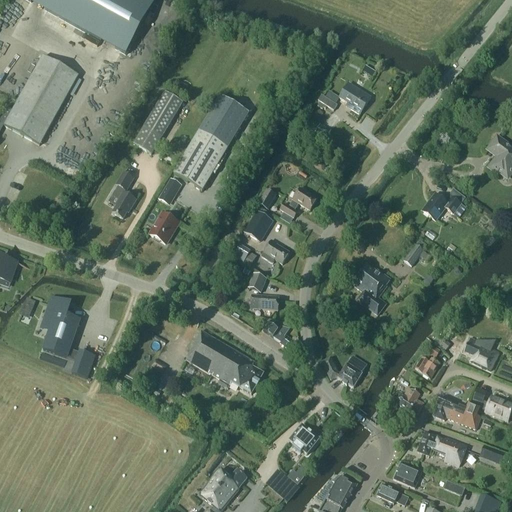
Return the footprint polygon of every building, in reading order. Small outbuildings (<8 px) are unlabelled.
[(148,0),(24,0),(125,56),(155,4),(148,0)] [(0,128),(2,125),(4,126),(39,145),(78,75),(43,56),(12,111),(7,108),(2,118),(0,117),(0,128)] [(178,82),(175,87),(184,93),(188,87),(178,82)] [(361,117),(371,99),(349,85),(339,101),(352,108),(350,111),(361,117)] [(165,93),(133,146),(151,157),(183,104),(165,93)] [(318,103),(319,104),(317,109),(322,112),(323,110),(325,111),(327,109),(333,113),(337,107),(321,98),(318,103)] [(331,132),(320,125),(314,135),(325,142),(331,132)] [(67,138),(78,143),(82,134),(72,128),(67,138)] [(199,133),(173,176),(202,193),(228,150),(199,133)] [(490,168),(491,170),(497,175),(499,173),(506,179),(509,178),(511,173),(511,150),(497,139),(490,148),(500,155),(490,168)] [(123,174),(116,187),(117,188),(126,193),(133,180),(123,174)] [(158,201),(168,206),(180,187),(170,181),(158,201)] [(117,188),(112,197),(119,201),(115,207),(116,208),(112,215),(123,221),(127,214),(128,215),(136,202),(125,195),(126,193),(117,188)] [(310,212),(317,201),(306,194),(306,192),(303,190),(301,191),(300,190),(293,201),(293,202),(289,209),(284,205),(280,211),(294,220),(298,214),(294,212),(299,205),(310,212)] [(465,200),(453,191),(449,196),(450,197),(445,203),(436,197),(424,213),(437,223),(446,210),(454,216),(462,206),(461,205),(465,200)] [(267,192),(258,205),(267,211),(275,197),(267,192)] [(260,209),(243,236),(247,239),(248,237),(259,244),(272,223),(270,222),(273,217),(260,209)] [(150,237),(165,246),(178,225),(162,215),(160,220),(159,219),(155,226),(156,227),(150,237)] [(275,262),(282,267),(289,255),(276,247),(277,245),(272,241),(261,258),(272,265),(275,262)] [(250,252),(237,244),(230,257),(240,263),(239,264),(249,269),(256,258),(249,254),(250,252)] [(416,246),(403,263),(411,269),(424,252),(416,246)] [(0,280),(0,281),(0,282),(0,285),(8,288),(11,277),(13,278),(13,277),(12,277),(16,266),(16,265),(0,259),(0,255),(0,254),(0,253),(0,280)] [(368,267),(353,286),(364,295),(359,303),(379,318),(388,306),(380,300),(389,289),(388,288),(392,282),(379,272),(378,274),(368,267)] [(229,274),(219,269),(214,280),(224,285),(229,274)] [(250,271),(245,269),(242,274),(247,277),(250,271)] [(259,294),(262,295),(268,281),(255,276),(250,290),(259,294)] [(433,282),(427,278),(422,286),(427,290),(433,282)] [(277,300),(262,299),(262,295),(259,294),(257,299),(254,299),(253,311),(260,312),(280,313),(280,303),(277,302),(277,300)] [(53,323),(43,352),(66,360),(70,350),(80,322),(68,317),(72,306),(52,299),(44,320),(53,323)] [(35,303),(28,300),(21,316),(28,319),(35,303)] [(285,337),(289,331),(280,328),(277,332),(267,325),(262,333),(272,340),(273,339),(280,344),(279,345),(294,355),(299,347),(285,337)] [(189,353),(190,354),(186,362),(220,383),(218,386),(228,392),(232,386),(250,397),(263,376),(252,370),(255,365),(201,333),(189,353)] [(450,345),(438,335),(433,341),(445,350),(450,345)] [(470,340),(464,353),(473,357),(471,362),(470,362),(470,363),(490,373),(491,372),(490,372),(499,355),(492,351),(496,342),(476,342),(470,340)] [(440,352),(431,347),(427,353),(436,359),(440,352)] [(70,350),(66,360),(76,363),(72,375),(87,380),(95,358),(79,352),(79,353),(70,350)] [(429,363),(421,358),(414,370),(430,381),(440,366),(431,360),(429,363)] [(331,383),(338,381),(344,385),(343,386),(347,389),(348,387),(354,391),(362,377),(362,376),(367,368),(352,359),(347,368),(347,367),(340,378),(331,360),(322,365),(331,383)] [(167,367),(156,361),(151,369),(162,375),(167,367)] [(409,382),(400,377),(397,384),(406,389),(409,382)] [(403,398),(402,397),(397,406),(417,418),(424,406),(416,402),(420,395),(409,389),(403,398)] [(486,394),(476,391),(471,403),(481,407),(480,409),(479,410),(485,412),(484,415),(507,424),(511,412),(511,405),(491,397),(488,406),(482,404),(486,394)] [(453,422),(459,407),(452,404),(452,403),(440,398),(432,417),(444,422),(446,419),(453,422)] [(479,410),(480,409),(469,404),(466,410),(459,407),(453,422),(452,423),(476,433),(481,419),(476,417),(479,412),(479,410)] [(320,441),(302,427),(290,442),(308,456),(320,441)] [(435,439),(423,434),(416,454),(428,459),(430,452),(445,457),(443,463),(458,469),(466,448),(444,440),(443,444),(435,441),(435,439)] [(501,466),(504,456),(483,448),(479,458),(501,466)] [(421,474),(400,465),(393,482),(415,490),(421,474)] [(302,467),(296,474),(293,472),(287,479),(297,487),(309,472),(302,467)] [(221,511),(238,492),(237,492),(247,480),(238,472),(231,481),(219,471),(209,484),(213,488),(203,500),(214,509),(210,511),(221,511)] [(285,477),(273,492),(287,504),(299,490),(285,477)] [(350,482),(348,484),(339,479),(332,485),(330,485),(316,501),(323,504),(318,511),(340,511),(342,510),(343,510),(353,493),(354,493),(357,486),(350,482)] [(438,497),(461,504),(466,488),(443,481),(438,497)] [(408,499),(381,487),(376,498),(394,506),(395,505),(404,509),(408,499)] [(478,511),(499,511),(502,505),(483,499),(478,511)]
